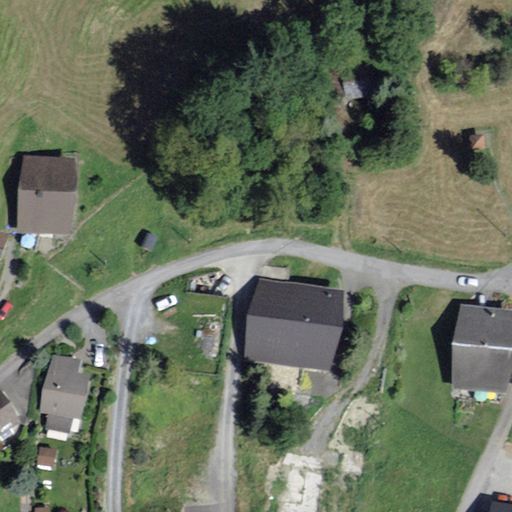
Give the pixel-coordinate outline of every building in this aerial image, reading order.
[(374,97),(372,67),(345,69),(345,67),(326,68),(329,100),(374,97)] [(77,161),(25,158),(21,228),(72,232),(77,161)] [(0,264),(11,241),(0,236),(0,264)] [(340,298),(259,285),(248,352),(329,365),(340,298)] [(230,296),(185,289),(173,365),(218,372),(230,296)] [(509,395),(511,371),(511,314),(463,309),(454,389),(509,395)] [(81,363),(53,358),(43,412),(51,413),(48,432),(70,436),(73,423),(82,424),(91,380),(78,378),(81,363)] [(0,430),(16,420),(0,396),(0,430)] [(358,511),(364,474),(273,461),(266,511),(358,511)] [(511,511),(511,504),(495,502),(493,511),(511,511)]
